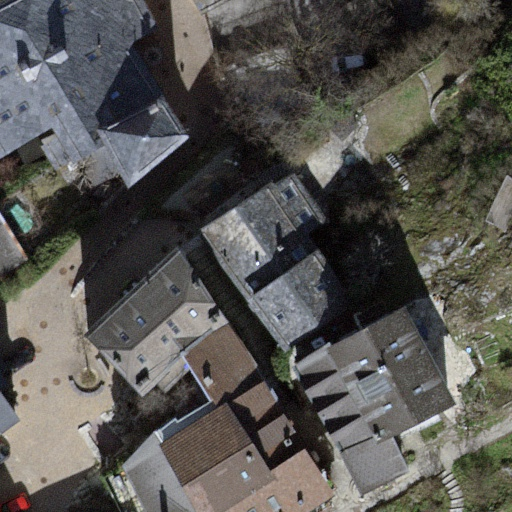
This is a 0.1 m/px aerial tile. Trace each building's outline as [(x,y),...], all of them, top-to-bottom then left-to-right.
[(1,0),(0,1),(0,156),(1,159),(37,150),(55,172),(77,152),(106,188),(177,136),(151,59),(168,44),(134,0),(1,0)] [(233,0),(195,0),(205,16),(233,0)] [(272,182),(201,230),(291,367),(327,346),(369,326),(311,234),(326,220),(293,172),(275,186),(272,182)] [(0,284),(32,265),(0,211),(0,284)] [(83,335),(141,396),(155,384),(166,391),(190,371),(181,353),(227,321),(177,247),(83,335)] [(362,495),(409,469),(395,436),(455,405),(402,308),(369,326),(327,346),(291,367),(362,495)] [(209,399),(225,402),(265,379),(227,321),(181,353),(190,371),(209,399)] [(0,434),(20,420),(2,392),(9,384),(0,370),(0,434)] [(265,379),(225,402),(296,511),(306,511),(332,496),(265,379)] [(152,433),(123,467),(146,511),(296,511),(225,402),(209,399),(152,433)]
